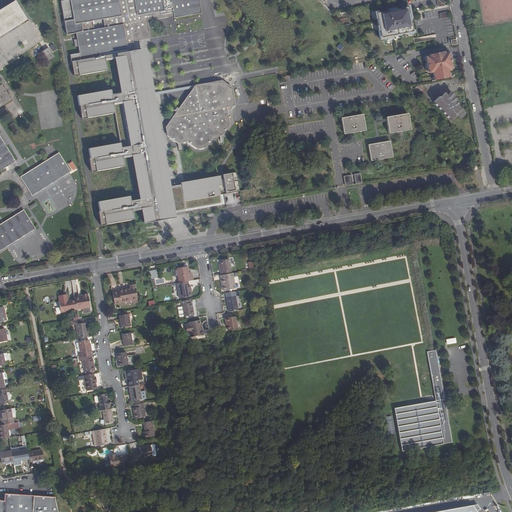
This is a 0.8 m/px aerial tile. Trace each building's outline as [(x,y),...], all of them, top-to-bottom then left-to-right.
[(144,209),(146,222),(171,218),(169,205),(178,203),(221,196),(220,189),(227,188),(228,194),(241,192),(238,173),(224,175),(225,180),(222,180),(221,176),(182,183),(182,187),(165,190),(159,151),(156,151),(155,143),(157,142),(153,118),(151,119),(146,90),(148,89),(142,56),(140,57),(139,55),(144,54),(143,50),(136,51),(135,42),(152,39),(149,21),(176,16),(176,19),(203,14),(201,0),(60,0),(66,33),(76,31),(77,38),(78,45),(79,51),(70,53),(71,60),(73,60),(75,74),(107,68),(105,58),(116,56),(122,91),(111,93),(111,88),(77,94),(79,104),(81,103),(83,116),(115,111),(120,141),(88,147),(93,170),(125,164),(124,155),(134,153),(142,200),(132,202),(131,199),(99,205),(102,225),(135,219),(134,211),(144,209)] [(15,2),(0,10),(0,37),(27,20),(15,2)] [(382,39),(414,33),(409,8),(378,14),(382,39)] [(47,63),(56,58),(49,48),(41,54),(47,63)] [(435,82),(449,79),(448,71),(452,71),(449,54),(445,55),(444,53),(430,56),(430,57),(426,58),(430,75),(434,74),(435,82)] [(0,107),(11,100),(0,81),(0,107)] [(196,86),(167,127),(169,138),(178,144),(188,142),(198,150),(206,148),(213,138),(223,136),(230,125),(228,108),(237,106),(233,89),(224,81),(196,86)] [(457,117),(455,115),(461,110),(458,107),(459,106),(456,103),(457,102),(453,98),(454,97),(451,94),(448,97),(445,94),(440,99),(439,98),(434,103),(452,121),(457,117)] [(364,115),(342,119),(345,135),(366,131),(364,115)] [(408,115),(387,118),(389,134),(411,131),(408,115)] [(0,136),(0,171),(16,162),(0,136)] [(390,142),(369,145),(372,161),(393,158),(390,142)] [(71,171),(59,153),(21,177),(33,196),(71,171)] [(72,171),(77,169),(74,162),(69,164),(72,171)] [(53,198),(57,208),(70,203),(68,197),(72,196),(71,195),(70,195),(68,191),(63,192),(66,199),(63,200),(60,192),(57,193),(55,190),(51,191),(53,194),(39,199),(40,203),(53,198)] [(24,211),(0,225),(0,251),(36,229),(24,211)] [(221,271),(222,274),(232,273),(233,272),(230,258),(221,260),(221,263),(223,270),(221,271)] [(179,275),(180,282),(189,280),(193,280),(192,272),(189,272),(188,265),(186,266),(184,264),(183,266),(177,267),(178,269),(175,269),(176,275),(179,275)] [(150,276),(151,278),(158,277),(157,270),(150,271),(150,273),(150,276)] [(222,274),(221,274),(224,290),(235,288),(232,273),(222,274)] [(180,282),(176,283),(177,286),(178,286),(180,298),(192,296),(191,289),(191,288),(190,284),(189,284),(189,280),(180,282)] [(115,304),(121,303),(121,302),(137,299),(138,299),(135,284),(129,285),(130,288),(118,290),(118,292),(113,293),(115,304)] [(84,308),(90,307),(88,295),(82,296),(82,297),(75,298),(75,299),(66,300),(65,294),(58,296),(59,301),(58,302),(60,312),(84,308)] [(227,297),(229,311),(239,309),(236,295),(227,297)] [(190,302),(189,299),(181,301),(184,316),(194,314),(192,302),(190,302)] [(129,314),(119,315),(121,327),(131,326),(129,314)] [(235,316),(225,317),(226,322),(227,322),(228,329),(237,328),(235,316)] [(84,323),(83,318),(77,319),(77,324),(75,325),(78,339),(89,337),(86,323),(84,323)] [(199,320),(189,321),(190,324),(186,325),(187,332),(191,331),(192,336),(203,334),(202,326),(200,326),(199,320)] [(131,333),(122,334),(124,346),(133,345),(131,333)] [(80,357),(82,357),(91,355),(92,355),(90,346),(89,346),(88,340),(78,342),(80,353),(79,353),(80,357)] [(436,401),(394,408),(402,452),(453,443),(436,350),(427,352),(436,401)] [(127,352),(117,354),(119,366),(129,364),(127,352)] [(91,355),(82,357),(85,373),(95,371),(92,358),(91,358),(91,355)] [(126,371),(129,387),(139,385),(136,369),(126,371)] [(93,374),(80,376),(81,380),(85,380),(87,392),(97,390),(96,383),(97,383),(96,377),(94,377),(93,374)] [(141,391),(140,385),(139,385),(129,387),(132,402),(142,400),(147,399),(145,391),(141,391)] [(97,395),(100,410),(102,410),(109,409),(108,405),(110,405),(109,400),(107,401),(106,394),(97,395)] [(143,403),(134,404),(134,407),(133,408),(135,419),(146,417),(143,403)] [(1,425),(7,424),(12,424),(11,420),(13,419),(11,409),(1,411),(2,418),(3,421),(1,421),(1,425)] [(109,409),(102,410),(104,423),(112,422),(110,409),(109,409)] [(155,436),(153,420),(144,422),(145,432),(146,434),(144,434),(145,437),(155,436)] [(1,425),(0,425),(0,435),(0,436),(2,436),(2,440),(9,439),(10,439),(7,424),(1,425)] [(108,444),(105,429),(93,431),(94,434),(95,434),(97,446),(108,444)] [(150,456),(148,445),(138,447),(138,451),(130,452),(132,461),(139,459),(139,458),(150,456)] [(13,462),(21,461),(29,459),(28,453),(27,447),(23,447),(23,450),(11,453),(13,462)] [(29,459),(29,462),(43,459),(42,450),(28,453),(29,459)] [(2,464),(13,462),(11,453),(11,451),(0,453),(2,464)] [(112,454),(107,455),(108,466),(121,464),(121,463),(125,462),(124,455),(120,456),(120,455),(112,456),(112,454)] [(32,511),(34,496),(4,494),(4,501),(0,500),(0,511),(32,511)] [(34,496),(32,511),(58,511),(55,497),(34,496)]
